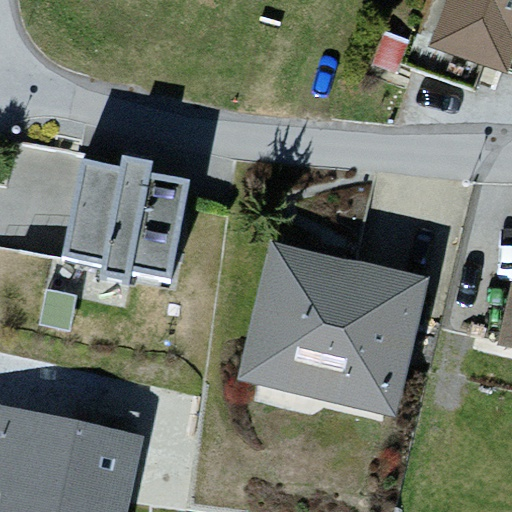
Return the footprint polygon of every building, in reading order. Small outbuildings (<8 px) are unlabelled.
[(511,0),(448,0),(436,40),(511,62),(511,0)] [(119,166),(78,158),(61,259),(175,288),(194,181),(149,172),(151,161),(122,156),(119,166)] [(447,283),(282,241),(246,382),(411,424),(447,283)] [(511,294),(500,342),(511,344),(511,294)] [(132,511),(153,424),(0,389),(0,484),(10,486),(3,511),(132,511)]
